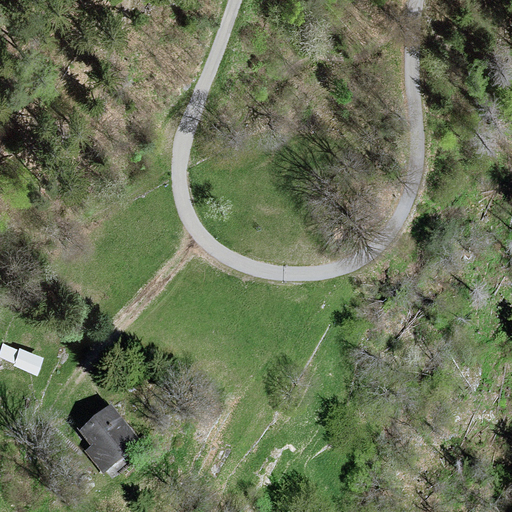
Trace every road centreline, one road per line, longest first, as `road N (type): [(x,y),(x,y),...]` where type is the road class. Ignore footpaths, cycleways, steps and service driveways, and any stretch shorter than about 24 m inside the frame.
road 1 (unclassified): [(413,0),(404,167),(375,248),(345,269),(299,278),(259,275),(218,258),(181,212),(177,155),(231,0)]
road 2 (track): [(205,248),(21,459),(0,459)]
